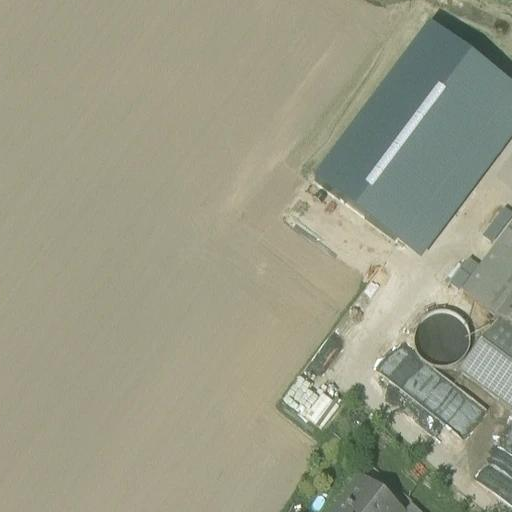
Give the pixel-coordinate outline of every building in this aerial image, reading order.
[(394,250),(511,93),(431,33),(314,189),(394,250)] [(494,173),(511,148),(511,94),(395,250),(422,270),(459,220),(463,224),(498,177),(494,173)] [(511,230),(463,296),(500,323),(511,332),(511,230)] [(426,369),(439,370),(452,365),(461,355),(464,342),(461,329),(452,319),(439,314),(426,316),(415,323),(408,335),(408,349),(415,361),(426,369)] [(511,414),(511,332),(500,323),(461,376),(511,414)] [(386,384),(456,434),(427,435),(450,451),(461,437),(475,436),(481,428),(480,419),(468,420),(467,405),(452,395),(416,397),(407,391),(407,379),(400,374),(386,375),(386,384)] [(336,511),(392,511),(359,484),(336,511)]
